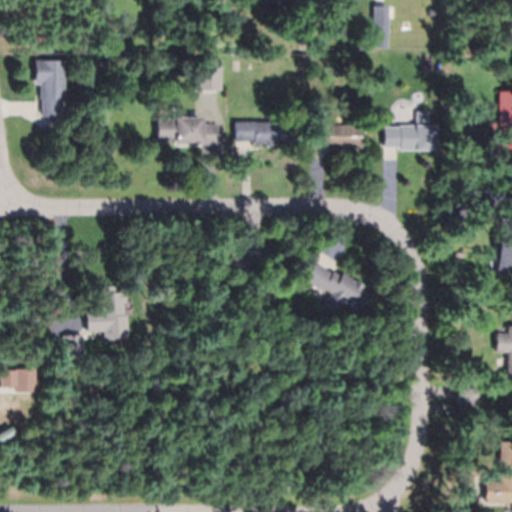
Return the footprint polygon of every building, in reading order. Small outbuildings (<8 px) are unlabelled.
[(374,6),(374,34),(387,34),(387,6),(374,6)] [(373,47),(372,31),(386,31),(386,47),(373,47)] [(364,49),(355,48),(355,38),(364,38),(364,49)] [(102,70),(88,70),(89,59),(103,60),(102,70)] [(194,89),(194,59),(219,59),(219,89),(194,89)] [(35,85),(41,85),(41,116),(64,116),(64,61),(35,61),(35,85)] [(511,147),(488,147),(489,139),(481,139),(482,117),(486,117),(487,90),(511,90),(511,147)] [(414,122),(413,110),(425,110),(425,121),(414,122)] [(201,144),(173,144),(173,139),(154,139),(154,118),(168,118),(168,115),(176,115),(176,117),(199,116),(199,124),(215,124),(216,144),(215,144),(201,144)] [(235,140),(232,140),(232,120),(252,120),(252,121),(290,121),(290,144),(271,143),(271,145),(262,145),(262,143),(251,143),(250,143),(250,140),(235,140)] [(322,144),(308,144),(306,144),(306,125),(359,124),(359,147),(324,147),(323,144),(322,144)] [(395,146),(383,147),(381,147),(381,126),(396,126),(396,124),(434,124),(434,149),(412,149),(396,149),(396,146),(395,146)] [(491,208),(470,208),(471,188),(492,189),(491,208)] [(511,273),(494,273),(494,234),(498,234),(498,218),(511,218),(511,273)] [(255,257),(231,251),(226,273),(249,278),(255,257)] [(314,263),(329,273),(331,270),(332,271),(338,275),(341,272),(352,279),(353,278),(362,284),(359,289),(367,294),(355,311),(339,301),(337,303),(326,295),(328,292),(321,288),(320,290),(301,278),(312,262),(314,263)] [(102,339),(101,330),(85,331),(85,323),(83,323),(83,319),(84,319),(83,311),(97,310),(97,304),(99,304),(98,287),(100,287),(100,286),(111,285),(111,286),(112,286),(113,291),(123,291),(124,302),(121,302),(122,314),(125,314),(126,336),(114,337),(115,338),(102,339)] [(511,372),(505,372),(505,351),(493,351),(493,332),(496,332),(496,327),(506,327),(506,325),(511,325),(511,372)] [(62,358),(60,335),(77,334),(81,334),(82,358),(62,359),(62,358)] [(52,357),(51,357),(51,344),(60,343),(61,357),(52,357)] [(14,380),(14,368),(34,369),(33,391),(20,391),(13,391),(14,380)] [(456,384),(456,382),(476,383),(475,403),(474,413),(457,412),(457,403),(455,403),(456,398),(456,384)] [(511,502),(504,502),(482,501),(482,481),(482,480),(497,480),(498,441),(511,441),(511,502)]
